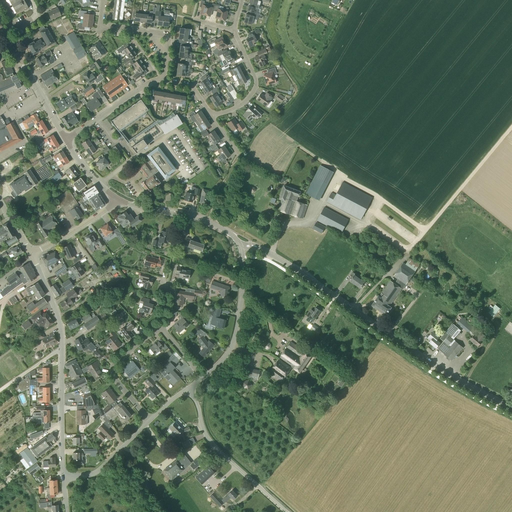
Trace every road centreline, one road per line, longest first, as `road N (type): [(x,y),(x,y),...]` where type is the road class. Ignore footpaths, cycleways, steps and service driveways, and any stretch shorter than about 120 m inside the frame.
road 1 (tertiary): [(511,408),(269,253),(240,247)]
road 2 (residential): [(64,477),(60,325),(31,254)]
road 3 (residential): [(202,378),(226,358),(235,336),(240,247)]
road 4 (unclassified): [(284,511),(208,440),(196,403)]
road 5 (unknown): [(99,186),(168,131),(192,158),(191,172)]
road 6 (tertiary): [(240,247),(207,222),(120,201)]
road 7 (residential): [(148,421),(112,368),(160,327)]
road 8 (tertiary): [(66,139),(5,33)]
